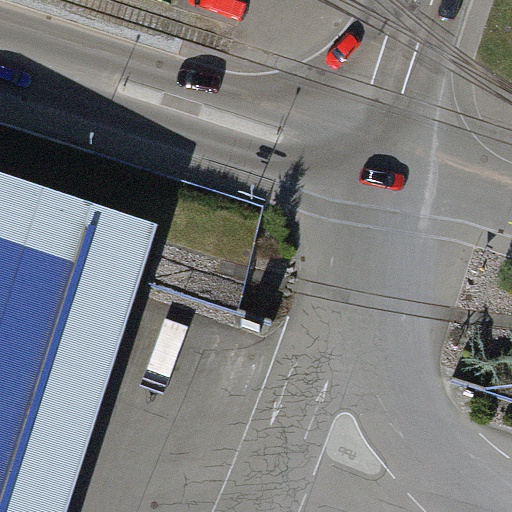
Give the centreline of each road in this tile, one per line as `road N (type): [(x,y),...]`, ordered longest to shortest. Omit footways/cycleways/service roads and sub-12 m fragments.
road 1 (unclassified): [(0,47),(366,156)]
road 2 (unclassified): [(417,0),(366,156)]
road 3 (unclassified): [(366,156),(511,200)]
